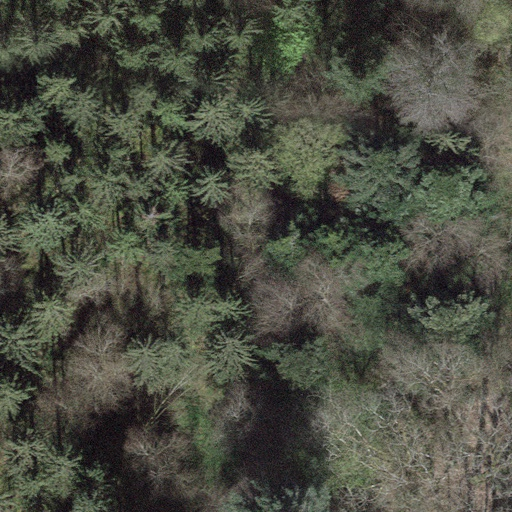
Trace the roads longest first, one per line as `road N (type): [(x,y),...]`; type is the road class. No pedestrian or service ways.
road 1 (track): [(280,511),(319,0)]
road 2 (track): [(225,511),(511,262)]
